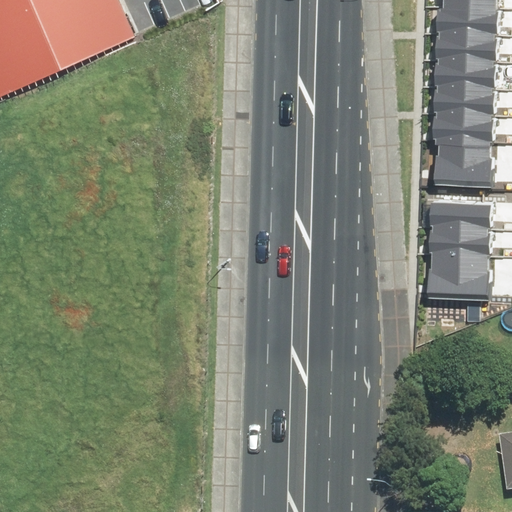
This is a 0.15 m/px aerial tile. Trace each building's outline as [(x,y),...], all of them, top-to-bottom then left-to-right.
[(0,0),(0,92),(1,94),(134,30),(119,0),(0,0)] [(448,24),(448,29),(499,30),(500,3),(451,2),(445,2),(445,24),(448,24)] [(448,48),(447,56),(498,57),(499,30),(448,29),(444,29),(444,48),(448,48)] [(447,77),(447,83),(498,84),(498,57),(447,56),(443,56),(443,77),(447,77)] [(446,104),(446,111),(497,112),(498,84),(447,83),(441,83),(441,104),(446,104)] [(446,130),(446,138),(497,139),(497,112),(446,111),(441,110),(441,130),(446,130)] [(500,149),(497,149),(497,139),(446,138),(446,148),(443,148),(442,175),(499,176),(500,149)] [(441,216),(440,221),(495,223),(496,218),(498,218),(499,197),(437,195),(436,216),(441,216)] [(435,244),(438,244),(494,246),(498,246),(499,223),(495,223),(440,221),(436,221),(435,244)] [(438,244),(438,261),(494,263),(494,246),(438,244)] [(436,261),(435,289),(498,291),(499,273),(496,273),(497,263),(494,263),(438,261),(436,261)] [(511,432),(502,434),(509,491),(511,490),(511,432)]
